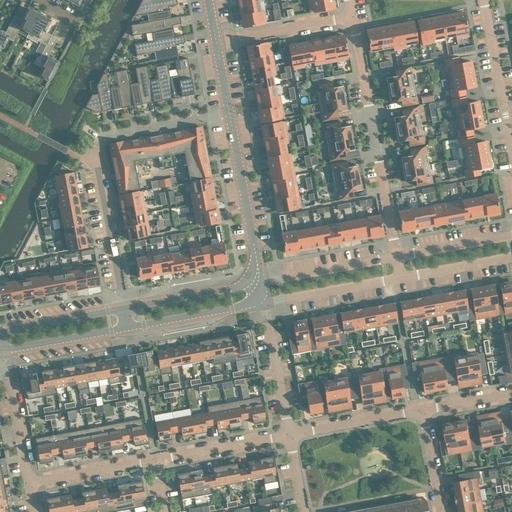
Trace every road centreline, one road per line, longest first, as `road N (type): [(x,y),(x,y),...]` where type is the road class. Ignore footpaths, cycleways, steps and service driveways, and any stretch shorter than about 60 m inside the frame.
road 1 (residential): [(351,14),(396,258)]
road 2 (tertiary): [(260,283),(229,113)]
road 3 (residential): [(96,144),(122,307)]
road 4 (residential): [(511,157),(481,0)]
road 5 (tertiary): [(260,283),(122,307)]
road 6 (residential): [(215,40),(351,14)]
road 7 (residential): [(396,258),(260,283)]
road 8 (tertiary): [(128,326),(264,302)]
road 9 (residential): [(264,302),(400,278)]
road 10 (residential): [(229,113),(96,144)]
road 11 (residential): [(264,302),(287,436)]
road 12 (residential): [(287,436),(420,409)]
road 13 (residential): [(156,462),(287,436)]
road 14 (residential): [(29,484),(156,462)]
road 15 (tertiary): [(4,350),(128,326)]
road 16 (tertiary): [(122,307),(0,335)]
